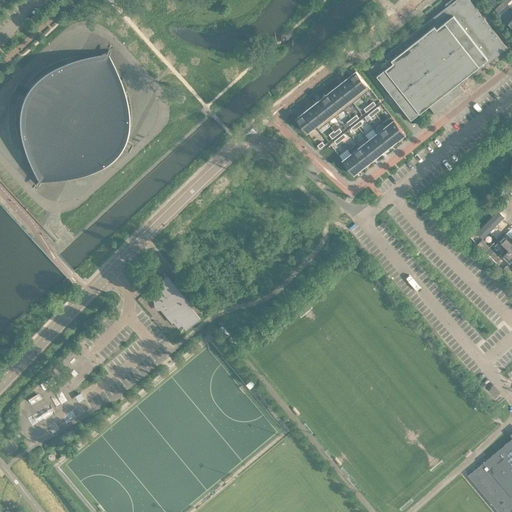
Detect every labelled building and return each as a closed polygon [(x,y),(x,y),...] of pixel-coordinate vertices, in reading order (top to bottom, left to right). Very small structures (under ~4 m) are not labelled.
[(428,105),(434,113),(463,90),(460,85),(507,48),(471,2),(469,0),(452,0),(449,2),(450,3),(425,23),(423,24),(395,46),(395,47),(370,66),(411,118),(428,105)] [(498,6),(501,9),(507,4),(504,0),(498,6)] [(32,77),(31,78),(28,81),(26,83),(25,86),(23,85),(18,93),(20,94),(19,97),(18,100),(18,102),(17,104),(17,107),(16,110),(16,113),(16,115),(16,116),(16,120),(16,121),(16,125),(16,128),(17,131),(18,136),(19,141),(20,145),(22,151),(24,156),(23,156),(25,156),(28,155),(30,159),(31,162),(33,167),(36,172),(39,178),(35,185),(37,186),(41,179),(49,178),(55,177),(61,176),(66,175),(67,178),(67,180),(68,180),(68,179),(73,178),(81,175),(84,175),(88,173),(91,172),(94,170),(97,169),(100,168),(102,166),(106,163),(108,162),(110,160),(113,158),(115,156),(116,155),(119,152),(120,150),(121,148),(123,149),(127,141),(126,140),(127,137),(127,135),(128,133),(129,130),(129,127),(130,125),(130,123),(130,119),(130,116),(130,114),(129,109),(129,105),(128,102),(128,100),(127,96),(127,95),(127,93),(126,92),(126,90),(123,82),(122,79),(122,78),(118,80),(116,74),(113,69),(112,65),(110,62),(107,56),(111,50),(108,48),(105,55),(101,55),(93,56),(85,58),(79,59),(78,54),(78,55),(69,57),(65,59),(63,59),(61,60),(57,61),(54,63),(49,65),(45,67),(41,70),(39,71),(37,73),(34,75),(32,77)] [(356,71),(347,78),(361,96),(370,89),(356,71)] [(361,96),(347,78),(338,84),(352,102),(361,96)] [(352,102),(338,84),(330,91),(344,109),(352,102)] [(335,116),(344,109),(330,91),(321,98),(335,116)] [(321,98),(313,104),(327,122),(335,116),(321,98)] [(318,129),(327,122),(313,104),(304,111),(315,125),(318,129)] [(296,118),(307,132),(315,125),(304,111),(296,118)] [(405,133),(394,119),(385,126),(396,140),(405,133)] [(387,147),(396,140),(385,126),(382,122),(373,129),(376,133),(387,147)] [(376,133),(368,139),(368,140),(379,154),(387,147),(376,133)] [(371,160),(379,154),(368,140),(368,139),(365,136),(356,143),(359,147),(359,146),(371,160)] [(359,146),(359,147),(351,153),(362,167),(371,160),(359,146)] [(346,164),(353,174),(362,167),(351,153),(342,160),(346,164)] [(506,217),(499,211),(477,233),(484,240),(506,217)] [(511,256),(511,241),(505,235),(499,241),(508,249),(503,254),(509,260),(511,256)] [(484,252),(489,247),(481,240),(477,244),(484,252)] [(500,259),(493,251),(488,256),(496,263),(500,259)] [(500,259),(496,263),(502,269),(506,265),(507,264),(509,262),(503,256),(500,259)] [(511,274),(511,270),(506,265),(502,269),(510,277),(511,274)] [(166,278),(164,277),(154,285),(158,290),(158,292),(156,295),(154,298),(154,301),(155,306),(157,309),(161,309),(172,322),(173,321),(178,326),(181,324),(186,329),(199,318),(190,307),(192,306),(180,291),(178,293),(176,290),(176,288),(174,286),(174,284),(169,279),(166,278)] [(229,335),(225,329),(221,326),(218,329),(221,332),(226,338),(228,336),(229,335)] [(237,346),(238,345),(230,336),(230,337),(227,339),(235,349),(237,346)] [(498,511),(511,511),(511,437),(467,475),(498,511)]
